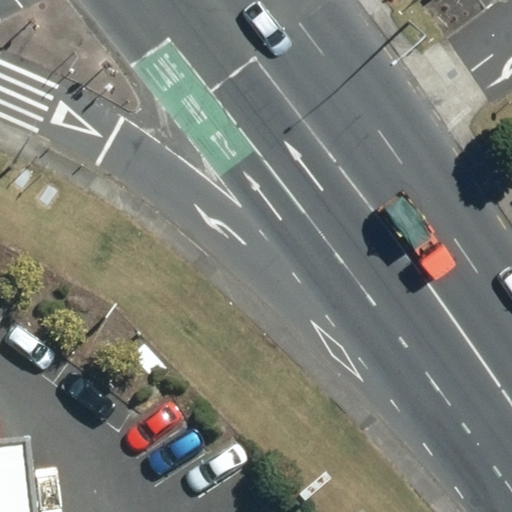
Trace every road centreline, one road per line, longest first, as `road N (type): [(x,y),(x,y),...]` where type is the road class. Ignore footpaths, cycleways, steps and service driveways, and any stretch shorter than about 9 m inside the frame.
road 1 (primary): [(436,307),(0,87)]
road 2 (primary): [(209,0),(436,307)]
road 3 (primary): [(436,307),(511,412)]
